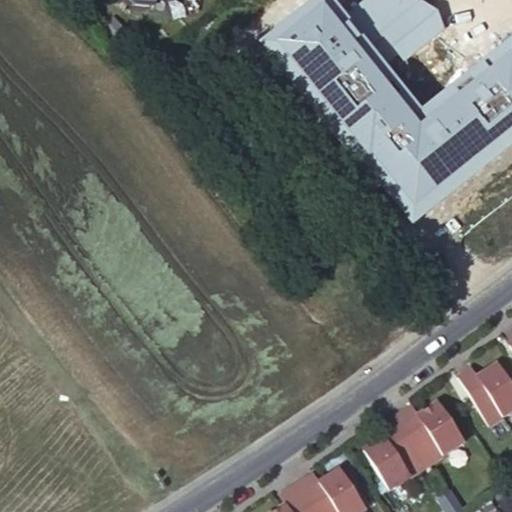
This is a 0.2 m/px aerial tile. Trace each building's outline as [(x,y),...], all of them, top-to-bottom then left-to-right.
[(511,412),(511,387),(497,364),(477,377),(471,369),(457,377),(488,427),(511,412)] [(463,444),(437,403),(416,416),(411,407),(397,416),(428,465),(463,444)] [(428,465),(397,416),(390,420),(422,469),(428,465)] [(422,469),(390,420),(376,429),(382,438),(361,451),(387,492),(422,469)] [(362,511),(364,511),(338,471),(318,484),(313,475),(299,484),(316,511),(362,511)] [(316,511),(299,484),(292,488),(307,511),(316,511)] [(307,511),(292,488),(278,497),(284,506),(273,511),(307,511)] [(460,511),(462,511),(448,490),(442,494),(452,511),(460,511)] [(452,511),(442,494),(435,499),(443,511),(452,511)]
